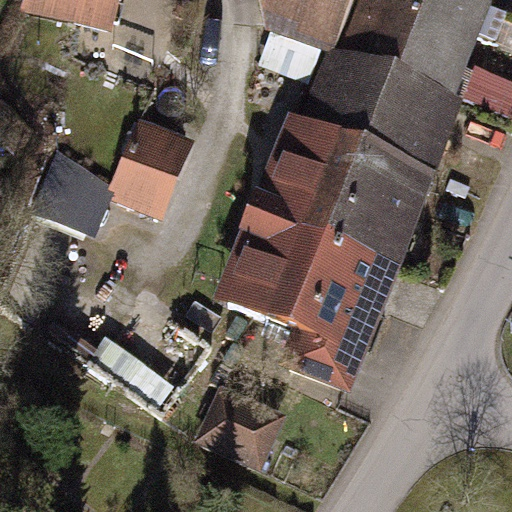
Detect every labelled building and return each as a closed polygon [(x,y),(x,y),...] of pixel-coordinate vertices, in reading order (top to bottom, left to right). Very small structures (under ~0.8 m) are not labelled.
[(23,0),(21,9),(100,30),(108,0),(23,0)] [(356,0),(253,0),(259,24),(326,49),(336,52),(356,0)] [(356,0),(336,52),(446,98),(484,0),(356,0)] [(304,239),(389,273),(457,102),(446,98),(336,52),(326,49),(299,119),(346,138),(304,239)] [(182,141),(132,122),(105,197),(152,217),(182,141)] [(105,197),(59,164),(26,211),(72,243),(105,197)] [(389,273),(304,239),(268,325),(293,335),(280,365),(340,390),(389,273)] [(276,415),(213,388),(190,442),(252,469),(276,415)]
